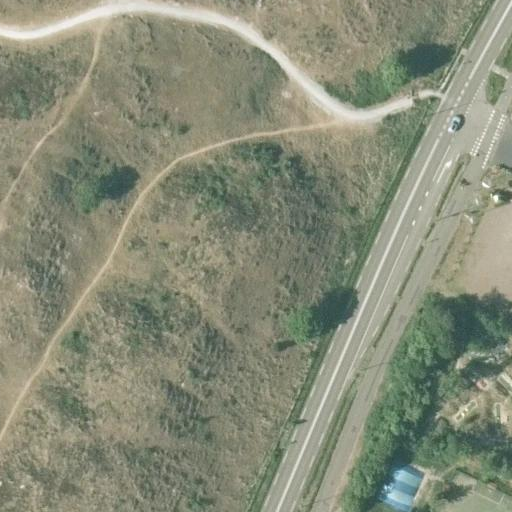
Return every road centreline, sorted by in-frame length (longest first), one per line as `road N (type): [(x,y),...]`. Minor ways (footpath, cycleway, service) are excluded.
road 1 (unclassified): [(318,511),(381,350),(489,132),(454,105)]
road 2 (secondary): [(279,511),(454,105)]
